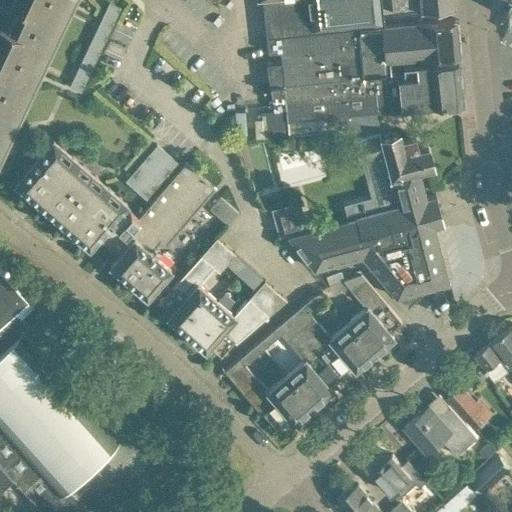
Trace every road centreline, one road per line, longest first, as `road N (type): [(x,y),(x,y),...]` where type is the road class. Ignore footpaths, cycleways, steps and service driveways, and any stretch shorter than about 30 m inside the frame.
road 1 (residential): [(0,219),(200,383),(290,481)]
road 2 (residential): [(290,481),(511,294)]
road 3 (residential): [(511,268),(502,245),(472,0)]
